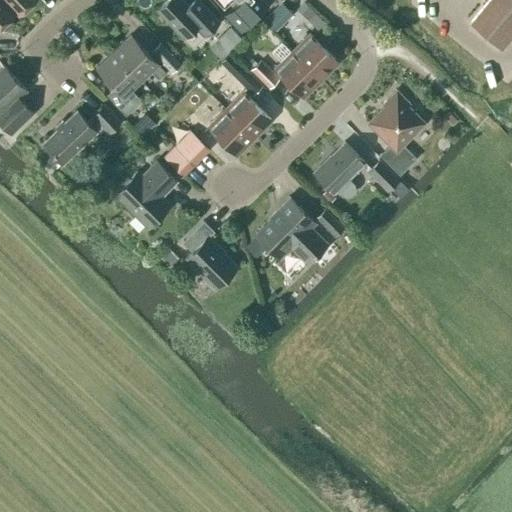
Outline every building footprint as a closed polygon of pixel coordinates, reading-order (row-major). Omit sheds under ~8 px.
[(0,0),(0,26),(14,14),(0,0)] [(3,0),(18,15),(33,0),(3,0)] [(202,4),(193,12),(181,0),(166,0),(157,9),(183,37),(194,27),(203,36),(219,21),(202,4)] [(234,0),(237,3),(225,15),(240,31),(267,6),(261,0),(234,0)] [(511,0),(489,0),(470,23),(501,49),(511,35),(511,0)] [(292,14),(280,2),(263,19),(274,31),(292,14)] [(229,25),(219,35),(231,48),(241,38),(229,25)] [(337,61),(309,33),(292,51),(320,79),(337,61)] [(165,72),(130,35),(113,51),(141,81),(151,71),(158,78),(165,72)] [(152,52),(171,72),(180,64),(161,44),(152,52)] [(131,90),(141,81),(113,51),(96,68),(114,87),(106,95),(125,115),(141,100),(131,90)] [(302,96),(320,79),(292,51),(274,68),(302,96)] [(251,58),(245,64),(251,70),(257,64),(251,58)] [(269,88),(278,79),(260,61),(257,64),(251,70),(269,88)] [(33,113),(17,96),(25,89),(4,67),(0,71),(0,122),(10,134),(33,113)] [(252,94),(262,85),(244,68),(235,77),(252,94)] [(402,145),(424,123),(407,106),(409,104),(396,90),(382,104),(384,106),(367,122),(389,145),(379,154),(399,174),(415,158),(402,145)] [(271,119),(243,91),(225,109),(253,137),(271,119)] [(101,125),(108,133),(120,122),(103,104),(86,121),(76,110),(42,142),(62,163),(101,125)] [(236,154),(253,137),(225,109),(208,126),(236,154)] [(196,134),(203,126),(186,110),(179,118),(196,134)] [(448,111),(443,117),(451,125),(457,120),(448,111)] [(199,139),(183,155),(193,164),(209,149),(199,139)] [(353,184),(352,183),(348,178),(364,162),(344,142),(313,172),(333,193),(336,190),(339,194),(340,195),(342,196),(344,197),(346,197),(348,197),(349,197),(351,196),(352,195),(353,194),(353,193),(354,192),(354,190),(354,189),(354,188),(354,186),(353,185),(353,184)] [(193,165),(174,146),(164,157),(183,175),(193,165)] [(367,171),(387,191),(398,179),(379,159),(367,171)] [(114,194),(147,227),(169,204),(161,196),(176,180),(156,160),(140,176),(136,171),(114,194)] [(320,195),(328,203),(334,197),(326,189),(320,195)] [(277,211),(255,233),(280,257),(290,247),(307,263),(327,243),(310,227),(315,222),(289,197),(276,210),(277,211)] [(316,217),(334,236),(343,227),(324,208),(316,217)] [(237,266),(207,237),(213,231),(203,221),(182,242),(191,252),(184,258),(214,288),(237,266)]
